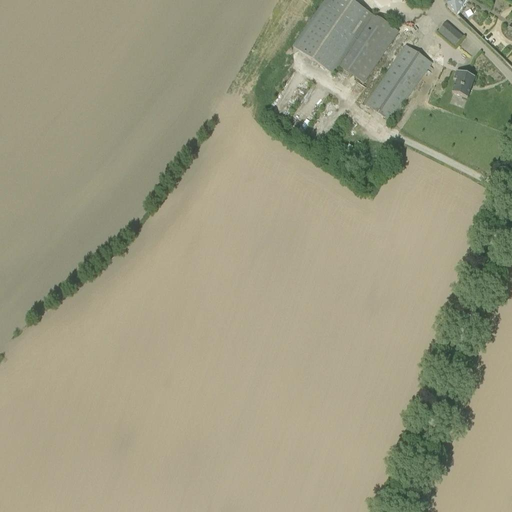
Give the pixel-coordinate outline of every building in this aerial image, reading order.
[(326,0),(293,48),(295,50),(332,75),(372,16),(348,0),(326,0)] [(450,0),(447,5),(447,7),(456,17),(466,0),(450,0)] [(398,32),(375,16),(339,68),(363,84),(398,32)] [(459,35),(451,44),(455,46),(462,38),(459,35)] [(431,64),(405,47),(365,106),(390,124),(431,64)] [(456,81),(451,94),(467,99),(474,78),(456,71),(453,80),(456,81)]
